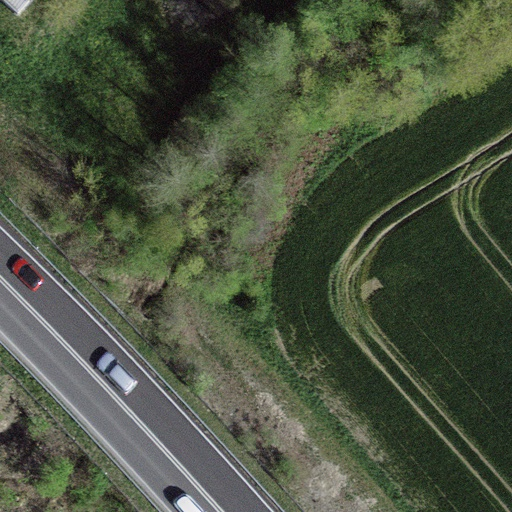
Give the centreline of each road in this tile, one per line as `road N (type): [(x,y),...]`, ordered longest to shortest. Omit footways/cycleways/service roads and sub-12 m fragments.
road 1 (trunk): [(220,511),(0,278)]
road 2 (track): [(374,511),(183,295)]
